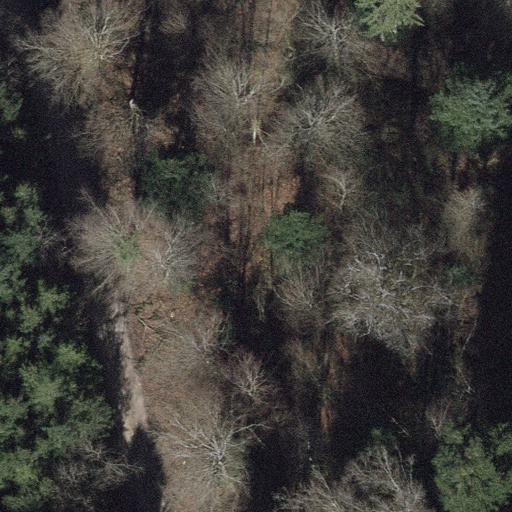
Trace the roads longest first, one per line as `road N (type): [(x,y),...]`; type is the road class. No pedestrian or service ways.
road 1 (track): [(0,1),(41,94),(113,361),(144,511)]
road 2 (track): [(511,80),(287,0)]
